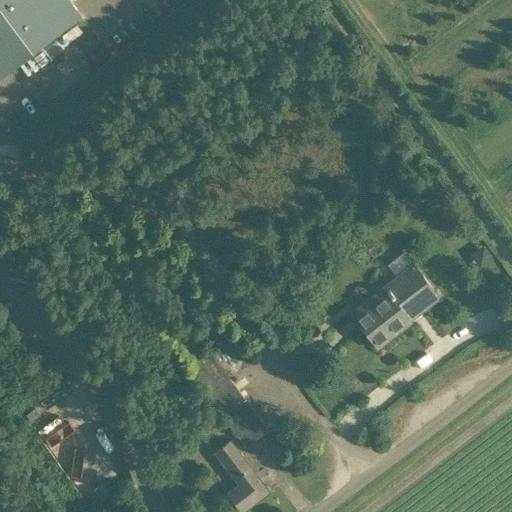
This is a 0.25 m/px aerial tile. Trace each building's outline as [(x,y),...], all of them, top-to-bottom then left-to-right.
[(0,0),(0,74),(80,15),(69,0),(0,0)] [(440,298),(413,263),(350,312),(377,346),(440,298)] [(188,367),(221,411),(247,444),(268,428),(210,351),(188,367)] [(78,431),(71,421),(60,428),(56,421),(45,428),(55,445),(78,431)] [(242,511),(269,490),(230,439),(214,451),(237,483),(226,491),(242,511)] [(288,465),(300,455),(295,449),(283,458),(288,465)] [(108,493),(101,483),(93,488),(101,498),(108,493)]
